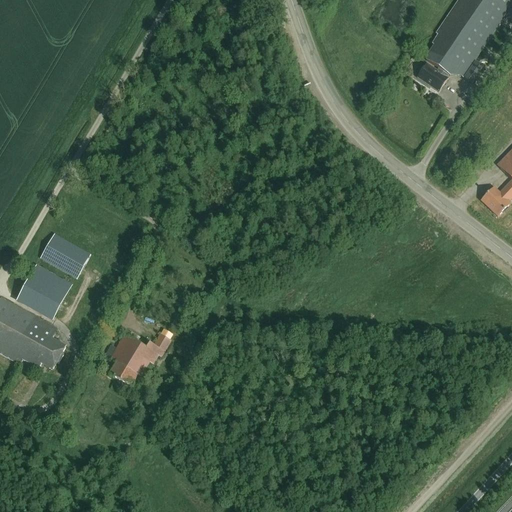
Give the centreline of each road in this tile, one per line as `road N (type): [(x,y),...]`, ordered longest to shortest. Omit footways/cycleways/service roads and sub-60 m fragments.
road 1 (tertiary): [(511,258),(346,128),(314,71),(290,0)]
road 2 (track): [(0,232),(145,0)]
road 3 (unclassified): [(121,330),(157,257),(154,222),(69,171)]
road 4 (unclassified): [(69,171),(170,0)]
road 5 (unclassified): [(412,511),(511,403)]
road 6 (unclassified): [(0,285),(69,171)]
